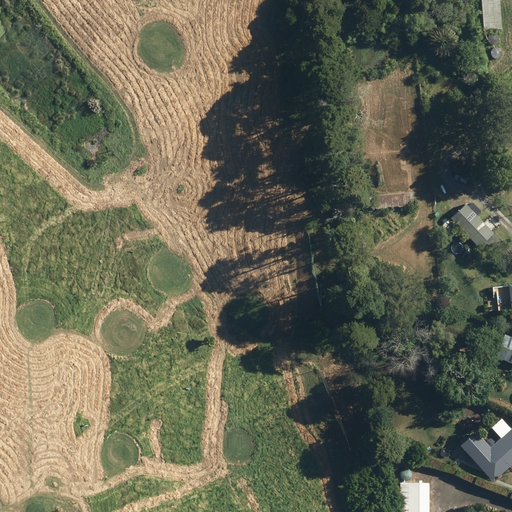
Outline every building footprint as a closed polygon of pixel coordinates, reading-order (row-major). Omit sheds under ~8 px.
[(498,28),(495,0),(477,0),(480,29),(498,28)] [(409,192),(365,195),(366,208),(410,205),(409,192)] [(475,215),(477,213),(468,203),(465,206),(462,203),(447,218),(475,247),(480,242),(482,245),(478,249),(483,254),(498,240),(475,215)] [(511,338),(499,333),(490,356),(511,364),(511,338)] [(500,402),(508,405),(510,398),(503,395),(500,402)] [(471,461),(490,481),(511,460),(511,431),(508,426),(471,461)] [(425,511),(425,482),(396,482),(395,511),(425,511)]
